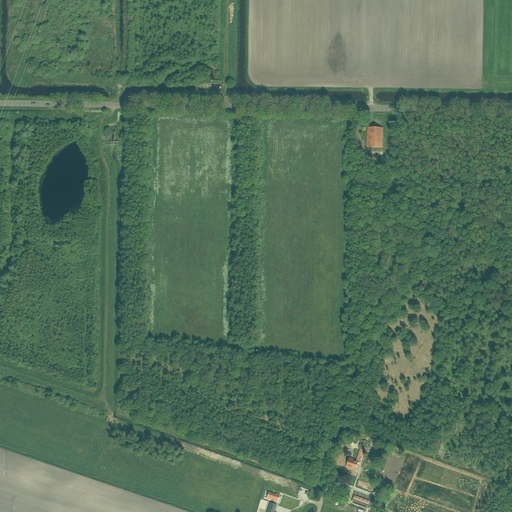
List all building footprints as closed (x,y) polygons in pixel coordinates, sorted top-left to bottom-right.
[(382,149),(383,128),(367,128),(367,148),(382,149)] [(359,445),(358,448),(364,450),(367,441),(364,440),(362,446),(359,445)] [(381,455),(383,449),(374,446),(373,452),(381,455)] [(356,470),(358,461),(349,458),(346,467),(356,470)] [(276,495),(268,493),(266,498),(277,502),(279,495),(276,494),(276,495)] [(262,500),(259,509),(266,511),(269,502),(262,500)] [(270,503),(266,511),(273,511),(276,505),(270,503)]
